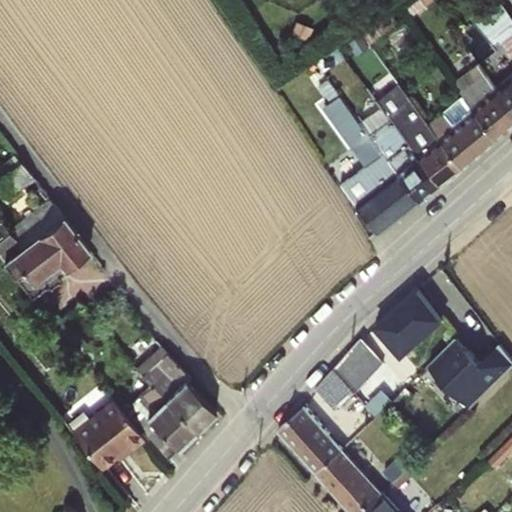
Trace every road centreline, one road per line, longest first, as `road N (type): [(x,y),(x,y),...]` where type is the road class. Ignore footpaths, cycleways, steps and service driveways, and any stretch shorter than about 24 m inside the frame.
road 1 (residential): [(0,101),(252,420)]
road 2 (residential): [(511,170),(351,311),(252,420)]
road 3 (residential): [(252,420),(338,511)]
road 4 (residential): [(252,420),(171,511)]
